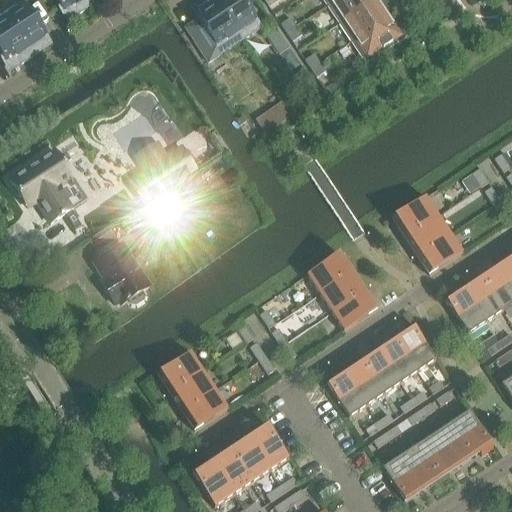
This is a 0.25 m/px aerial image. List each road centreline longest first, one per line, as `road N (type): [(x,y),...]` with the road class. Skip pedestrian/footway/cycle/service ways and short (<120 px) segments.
road 1 (residential): [(284,390),(511,234)]
road 2 (residential): [(0,93),(151,0)]
road 3 (residential): [(365,511),(284,390)]
